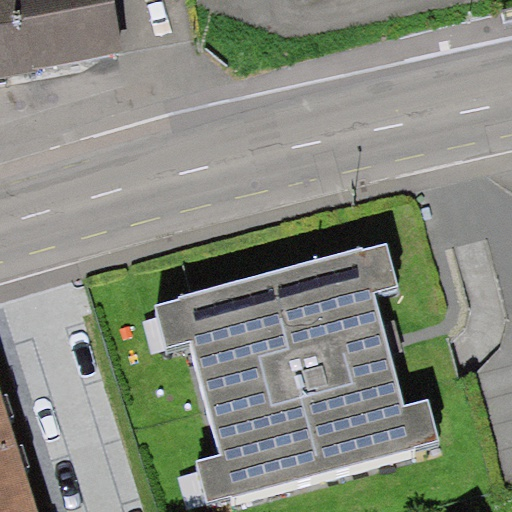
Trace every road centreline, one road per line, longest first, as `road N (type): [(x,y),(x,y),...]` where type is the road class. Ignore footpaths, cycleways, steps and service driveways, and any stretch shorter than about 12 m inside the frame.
road 1 (residential): [(0,226),(511,94)]
road 2 (unknown): [(175,177),(153,0)]
